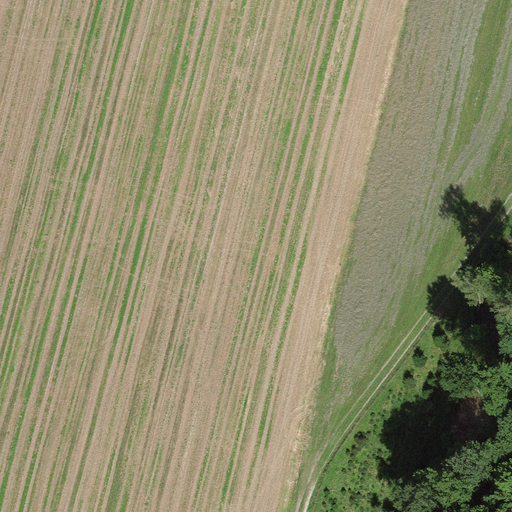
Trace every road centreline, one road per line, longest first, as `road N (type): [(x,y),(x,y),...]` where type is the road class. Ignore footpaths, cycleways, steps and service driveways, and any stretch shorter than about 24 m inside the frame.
road 1 (track): [(428,0),(308,481)]
road 2 (track): [(511,198),(308,481),(301,511)]
